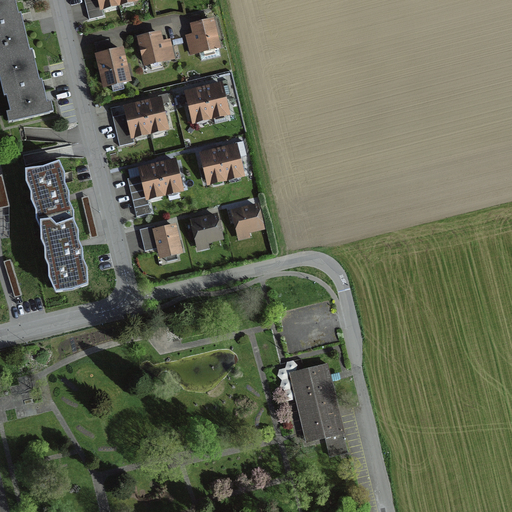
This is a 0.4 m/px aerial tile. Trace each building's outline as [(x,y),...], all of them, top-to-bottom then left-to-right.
[(31,51),(26,52),(24,43),(27,43),(21,19),(20,15),(18,15),(14,0),(0,0),(0,83),(3,97),(6,97),(12,123),(49,114),(42,85),(41,81),(39,81),(31,51)] [(85,9),(86,12),(88,20),(103,17),(101,9),(101,8),(99,1),(98,0),(83,0),(84,5),(85,9)] [(194,36),(186,38),(189,54),(198,52),(201,61),(219,57),(217,47),(211,21),(203,23),(192,26),(194,36)] [(150,36),(139,39),(145,64),(173,58),(169,42),(160,44),(158,34),(150,36)] [(128,81),(121,50),(114,52),(97,56),(104,86),(110,85),(112,92),(123,89),(122,82),(128,81)] [(190,109),(193,121),(210,117),(227,113),(224,101),(225,99),(223,98),(220,85),(212,87),(203,89),(195,92),(186,94),(189,106),(188,108),(190,109)] [(158,97),(159,100),(160,105),(168,103),(166,95),(158,97)] [(133,106),(125,108),(126,114),(132,136),(149,132),(166,128),(163,116),(164,114),(162,112),(160,105),(159,100),(150,102),(142,104),(133,106)] [(133,143),(132,136),(126,114),(112,118),(113,122),(114,129),(116,136),(119,147),(133,143)] [(234,144),(235,147),(238,158),(246,156),(242,142),(234,144)] [(238,159),(238,158),(235,147),(227,149),(218,151),(210,153),(201,155),(204,167),(202,169),(205,171),(208,183),(225,179),(242,175),(239,162),(240,160),(238,159)] [(71,289),(89,283),(88,267),(83,259),(83,249),(80,244),(79,240),(79,230),(74,220),(74,210),(70,201),(70,198),(70,191),(65,183),(65,173),(60,161),(42,167),(25,169),(25,182),(31,191),(31,201),(36,209),(36,219),(41,228),(40,240),(44,247),(45,258),(48,265),(48,275),(49,276),(56,291),(71,289)] [(174,162),(165,164),(148,168),(140,170),(141,176),(147,198),(181,190),(178,177),(179,175),(177,174),(174,162)] [(0,209),(10,207),(2,175),(0,175),(0,209)] [(150,214),(147,198),(141,176),(127,179),(127,183),(129,190),(131,197),(136,217),(150,214)] [(91,239),(98,237),(89,197),(81,199),(91,239)] [(261,228),(256,207),(250,208),(233,212),(238,234),(261,228)] [(197,244),(220,238),(215,217),(210,218),(192,222),(197,244)] [(143,248),(144,252),(159,249),(155,231),(153,227),(139,230),(142,241),(143,248)] [(165,229),(155,231),(159,249),(161,257),(180,252),(173,227),(165,229)] [(4,262),(14,299),(23,296),(12,259),(4,262)] [(344,435),(345,435),(332,382),(341,380),(340,376),(339,373),(331,375),(328,364),(289,374),(306,444),(325,440),(330,458),(348,454),(344,435)]
